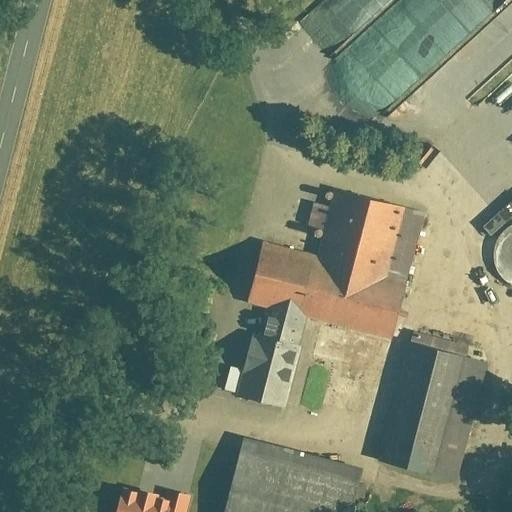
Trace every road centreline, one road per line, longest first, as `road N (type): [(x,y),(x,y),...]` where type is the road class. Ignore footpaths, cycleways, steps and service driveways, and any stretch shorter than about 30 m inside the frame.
road 1 (track): [(511,423),(506,329),(451,260)]
road 2 (secondary): [(0,162),(41,0)]
